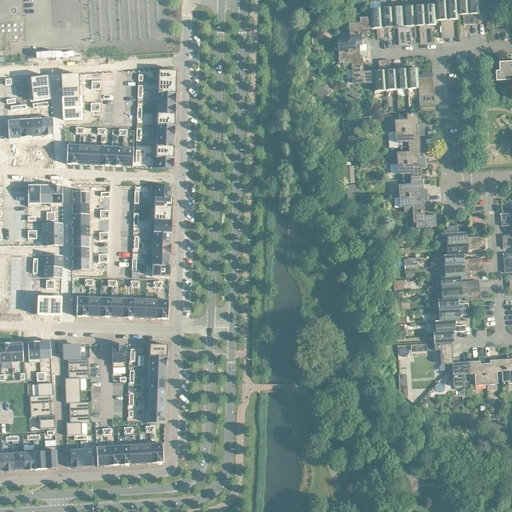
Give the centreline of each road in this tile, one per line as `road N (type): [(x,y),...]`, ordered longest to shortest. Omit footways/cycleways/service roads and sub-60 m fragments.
road 1 (secondary): [(4,511),(208,495),(229,462),(233,325)]
road 2 (secondary): [(210,325),(205,449),(187,480),(159,492),(0,499)]
road 3 (secondary): [(222,0),(210,325)]
road 4 (secondary): [(233,325),(244,0)]
road 5 (residential): [(177,324),(171,465),(0,482)]
road 6 (residential): [(187,60),(0,71)]
road 7 (residential): [(0,168),(184,175)]
road 8 (residential): [(177,324),(0,323)]
road 9 (residential): [(502,342),(493,178)]
road 10 (residential): [(184,175),(177,324)]
road 11 (residential): [(448,179),(438,50)]
